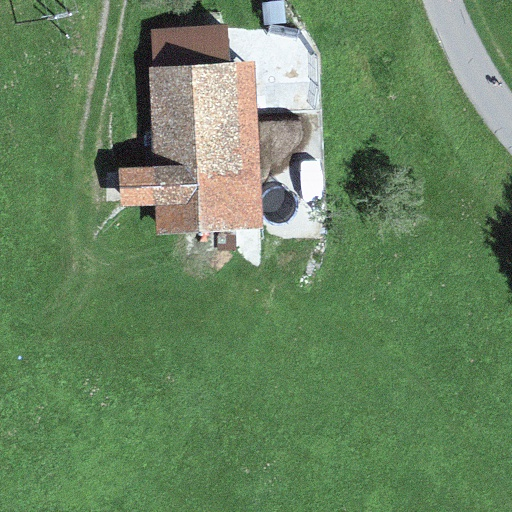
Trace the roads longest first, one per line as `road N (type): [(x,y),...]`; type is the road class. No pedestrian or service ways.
road 1 (unclassified): [(444,0),(461,46),(511,131)]
road 2 (track): [(131,0),(105,144)]
